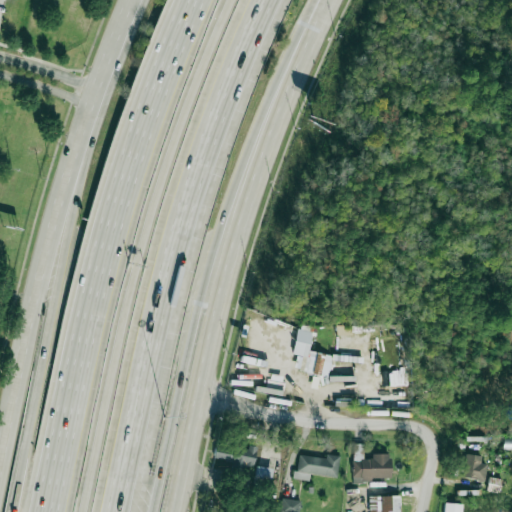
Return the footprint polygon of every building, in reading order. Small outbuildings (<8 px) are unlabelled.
[(337,334),(352,334),(352,325),(337,325),(337,334)] [(299,372),(327,377),(331,355),(309,351),(312,332),(298,329),(293,354),(302,356),(299,372)] [(256,447),(248,446),(248,448),(216,444),(213,465),(253,470),(256,447)] [(391,477),(390,455),(363,456),(363,444),(352,444),(353,483),(371,482),(371,478),(391,477)] [(462,477),(484,481),(487,464),(480,463),(482,456),(466,453),(462,477)] [(339,456),(326,454),(326,458),(297,455),(295,479),(309,480),(309,474),(337,477),(339,456)] [(271,484),(272,467),(255,467),(254,483),(271,484)] [(368,496),(368,511),(399,511),(399,495),(368,496)] [(299,511),(300,500),(281,498),(280,511),(299,511)] [(443,511),(461,511),(462,504),(444,503),(443,511)]
